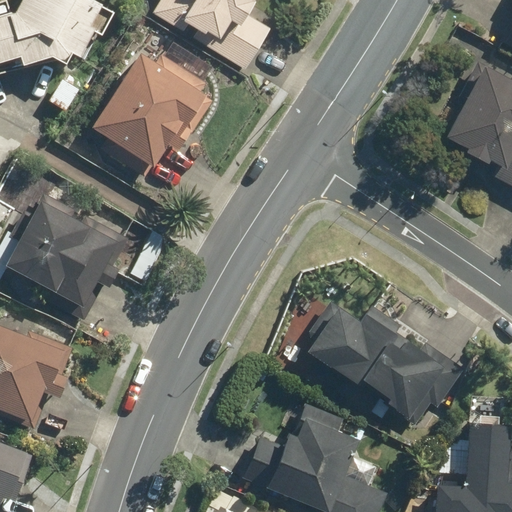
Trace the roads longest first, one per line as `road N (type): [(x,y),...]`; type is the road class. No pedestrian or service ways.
road 1 (tertiary): [(117,511),(190,333),(299,150)]
road 2 (residential): [(299,150),(511,294)]
road 3 (tertiary): [(299,150),(394,0)]
